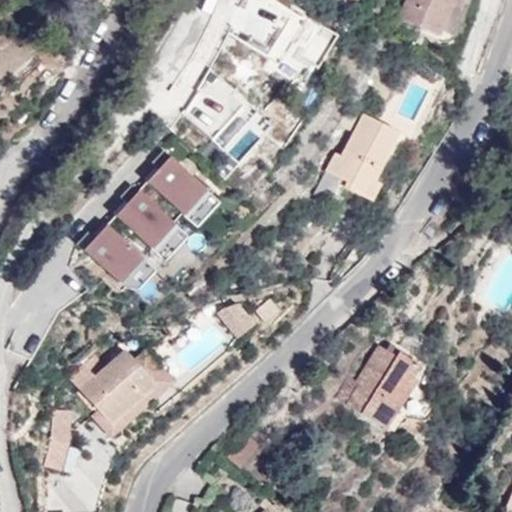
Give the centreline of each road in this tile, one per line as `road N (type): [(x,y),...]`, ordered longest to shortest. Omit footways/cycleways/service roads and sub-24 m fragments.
road 1 (residential): [(141,511),(175,457),(379,263),(491,86),(511,35)]
road 2 (unclassified): [(0,288),(52,205),(160,75),(200,0)]
